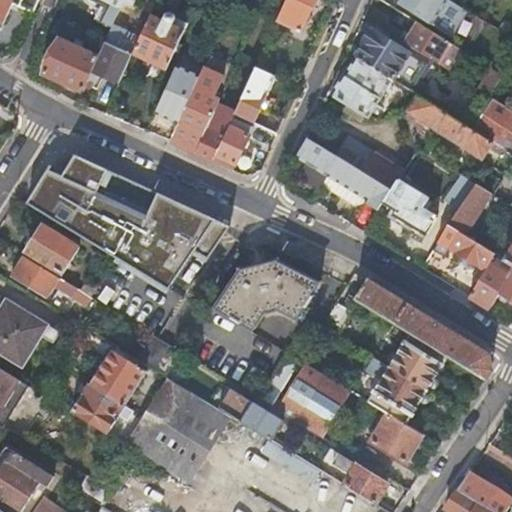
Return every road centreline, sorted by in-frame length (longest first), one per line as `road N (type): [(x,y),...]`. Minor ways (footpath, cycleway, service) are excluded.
road 1 (residential): [(260,202),(511,350)]
road 2 (residential): [(51,107),(260,202)]
road 3 (residential): [(260,202),(355,0)]
road 4 (residential): [(511,374),(418,511)]
